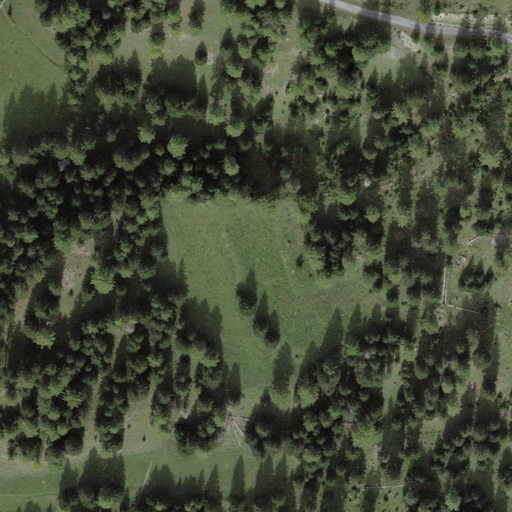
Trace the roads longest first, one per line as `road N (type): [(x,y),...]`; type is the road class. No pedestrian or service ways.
road 1 (track): [(383,16),(441,90),(438,104),(415,118),(350,132),(311,125),(122,135),(0,183)]
road 2 (track): [(511,38),(326,0)]
